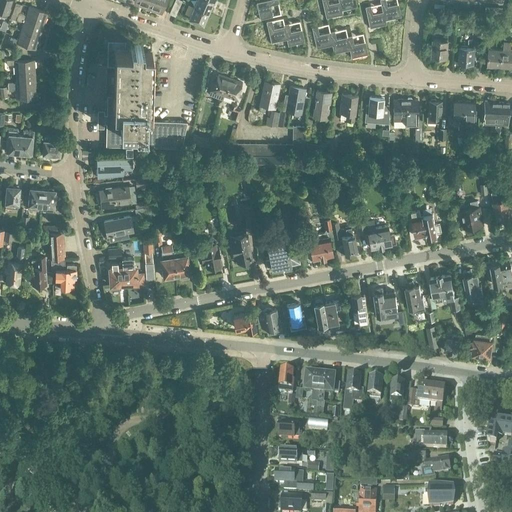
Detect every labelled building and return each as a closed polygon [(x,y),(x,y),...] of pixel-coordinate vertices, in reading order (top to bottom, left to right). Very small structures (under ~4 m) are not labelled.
[(0,0),(0,15),(5,18),(7,14),(11,0),(0,0)] [(134,0),(134,2),(151,8),(150,9),(159,12),(159,11),(161,11),(164,0),(134,0)] [(180,0),(175,0),(171,10),(169,15),(175,17),(177,13),(182,1),(180,0)] [(213,0),(196,0),(194,6),(209,13),(214,0),(213,0)] [(273,17),(270,5),(279,3),(278,0),(270,0),(257,3),(260,19),(273,17)] [(341,10),(339,3),(328,5),(327,0),(322,0),(326,18),(342,15),(341,10)] [(338,0),(339,3),(341,10),(357,7),(355,0),(338,0)] [(380,0),(383,13),(385,20),(401,17),(398,5),(387,7),(385,0),(380,0)] [(209,13),(194,6),(188,18),(203,25),(209,13)] [(385,20),(383,13),(372,15),(370,6),(366,7),(370,28),(386,25),(385,20)] [(19,12),(17,17),(43,26),(47,13),(29,7),(26,16),(24,15),(23,14),(19,12)] [(21,31),(40,37),(43,26),(17,17),(16,20),(21,22),(23,21),(24,21),(21,31)] [(287,39),(284,28),(274,30),(272,21),(267,22),(271,43),(287,39)] [(484,42),(490,42),(491,31),(492,22),(485,21),(484,42)] [(290,32),(288,24),(284,25),(284,28),(287,39),(289,46),(305,42),(303,33),(302,30),(290,32)] [(332,45),(329,33),(318,36),(316,27),(312,28),(317,49),(332,45)] [(469,40),(468,47),(460,47),(459,63),(474,64),(476,42),(483,42),(483,30),(473,29),(473,40),(469,40)] [(40,37),(21,31),(18,39),(11,36),(9,42),(17,44),(17,43),(35,49),(40,37)] [(329,33),(332,45),(334,54),(350,50),(347,37),(347,38),(336,40),(334,32),(329,33)] [(347,37),(350,50),(352,58),(368,55),(365,42),(354,45),(352,36),(347,37)] [(432,57),(447,58),(449,41),(434,39),(432,57)] [(503,49),(502,66),(503,66),(503,69),(508,69),(509,67),(511,66),(511,47),(511,48),(511,42),(504,41),(503,49)] [(148,121),(149,112),(151,52),(143,51),(143,45),(131,45),(131,51),(116,50),(115,96),(107,96),(107,115),(104,115),(103,124),(106,124),(106,146),(182,148),(187,122),(148,121)] [(502,66),(503,49),(490,48),(488,65),(502,66)] [(15,65),(15,74),(35,73),(34,60),(15,61),(15,60),(6,60),(7,65),(15,65)] [(35,85),(35,73),(15,74),(16,83),(14,84),(13,83),(8,83),(8,87),(35,85)] [(221,100),(223,95),(229,78),(221,76),(220,77),(218,76),(216,82),(215,82),(215,83),(214,82),(211,90),(219,93),(215,105),(220,107),(222,101),(221,100)] [(230,103),(232,98),(236,99),(238,100),(240,94),(238,93),(241,84),(237,82),(236,81),(229,78),(223,95),(221,100),(222,101),(223,100),(230,103)] [(260,106),(275,109),(280,84),(265,81),(260,106)] [(36,98),(35,85),(8,87),(8,91),(13,91),(14,90),(16,90),(17,100),(36,98)] [(286,111),(301,113),(305,89),(290,86),(286,111)] [(313,116),(327,118),(330,92),(317,91),(313,116)] [(342,94),(340,112),(339,120),(347,121),(354,122),(354,116),(355,116),(357,96),(342,94)] [(388,106),(383,106),(384,98),(369,97),(369,106),(367,106),(366,114),(365,122),(389,124),(389,106),(388,106)] [(393,100),(394,122),(394,129),(405,128),(405,126),(406,126),(406,115),(406,100),(393,100)] [(417,100),(406,100),(406,115),(411,115),(411,119),(418,119),(417,100)] [(428,124),(431,124),(439,124),(439,118),(441,118),(442,102),(437,102),(435,100),(432,100),(431,101),(429,101),(428,118),(428,124)] [(463,119),(464,103),(463,103),(462,101),(458,101),(457,102),(453,102),(453,125),(459,125),(459,119),(463,119)] [(464,103),(463,119),(467,119),(467,125),(474,126),(475,103),(471,103),(470,101),(467,101),(465,103),(464,103)] [(484,125),(496,125),(496,103),(485,102),(484,122),(484,125)] [(231,103),(228,110),(233,112),(230,120),(238,123),(243,110),(237,108),(238,106),(231,103)] [(509,103),(496,103),(496,125),(508,126),(509,103)] [(48,110),(40,110),(39,131),(48,131),(48,110)] [(280,111),(277,124),(285,126),(288,112),(280,111)] [(18,130),(8,129),(6,152),(8,152),(9,153),(11,154),(12,152),(18,153),(20,135),(18,135),(18,130)] [(22,136),(20,135),(18,153),(24,153),(25,155),(28,155),(29,154),(31,154),(32,136),(34,136),(34,131),(23,130),(22,136)] [(205,145),(196,143),(198,135),(194,134),(190,150),(207,153),(210,138),(206,137),(205,145)] [(329,152),(336,153),(338,135),(331,134),(329,152)] [(45,156),(56,158),(56,155),(59,155),(61,142),(51,141),(51,136),(44,135),(42,154),(45,154),(45,156)] [(305,139),(292,139),(292,145),(292,156),(304,157),(305,139)] [(238,143),(232,143),(228,155),(237,155),(238,143)] [(306,155),(321,156),(321,145),(307,144),(306,155)] [(135,153),(134,159),(141,159),(141,166),(147,165),(148,153),(135,153)] [(245,167),(292,168),(291,157),(244,157),(245,167)] [(123,170),(132,170),(131,160),(123,160),(122,159),(98,160),(98,178),(123,175),(123,170)] [(212,181),(209,166),(200,168),(203,183),(212,181)] [(5,208),(17,209),(17,204),(18,204),(19,188),(13,187),(12,185),(9,185),(8,187),(7,186),(6,196),(4,197),(4,200),(6,201),(5,208)] [(134,186),(128,187),(99,191),(102,208),(130,204),(136,203),(134,186)] [(41,205),(42,189),(37,189),(36,187),(32,187),(31,188),(30,188),(29,197),(28,198),(27,202),(28,203),(28,210),(38,211),(39,205),(41,205)] [(42,189),(41,205),(43,206),(42,211),(53,212),(54,205),(55,204),(55,201),(54,200),(55,191),(54,190),(53,189),(49,188),(48,190),(42,189)] [(504,218),(511,217),(506,193),(500,194),(502,201),(494,203),(498,221),(504,220),(504,218)] [(472,209),(461,211),(464,228),(483,224),(480,208),(479,208),(477,201),(471,202),(472,209)] [(247,227),(253,226),(250,206),(244,207),(247,227)] [(152,218),(149,207),(135,210),(136,216),(146,214),(147,219),(152,218)] [(437,233),(442,232),(440,224),(435,225),(433,213),(421,215),(420,211),(412,212),(413,217),(412,217),(416,237),(428,235),(428,236),(428,235),(430,237),(436,236),(437,234),(437,233)] [(309,224),(307,215),(300,217),(301,222),(303,222),(304,230),(310,229),(309,224)] [(113,236),(114,236),(115,241),(123,239),(122,235),(134,232),(130,216),(104,222),(107,238),(108,238),(108,237),(112,236),(112,237),(113,237),(113,236)] [(21,231),(28,232),(29,218),(22,217),(21,231)] [(308,260),(333,256),(329,237),(333,236),(330,219),(324,221),(326,231),(323,233),(318,233),(319,238),(317,239),(317,234),(309,236),(310,240),(309,240),(311,251),(306,252),(308,260)] [(359,234),(366,233),(364,220),(357,221),(359,234)] [(391,244),(395,243),(394,235),(389,236),(387,225),(375,228),(373,221),(366,222),(368,229),(367,229),(371,249),(391,245),(391,244)] [(338,222),(331,223),(334,238),(341,237),(343,246),(339,247),(340,254),(345,253),(345,254),(353,252),(357,251),(354,234),(352,234),(351,226),(339,229),(338,222)] [(162,234),(161,226),(152,227),(155,245),(162,244),(160,234),(162,234)] [(190,239),(189,230),(182,231),(183,241),(190,239)] [(6,231),(5,241),(12,242),(13,232),(6,231)] [(51,257),(65,256),(63,232),(49,233),(51,257)] [(243,234),(230,237),(233,254),(236,254),(238,262),(240,262),(242,264),(247,263),(249,261),(251,260),(247,238),(244,239),(243,234)] [(291,264),(300,262),(296,245),(287,247),(285,237),(278,238),(279,243),(267,245),(270,258),(265,259),(267,267),(271,266),(272,268),(291,264)] [(153,253),(152,238),(143,239),(144,253),(153,253)] [(207,268),(209,267),(210,268),(211,269),(212,269),(213,269),(214,269),(215,269),(216,269),(216,268),(217,267),(218,266),(220,265),(219,259),(220,259),(218,247),(215,248),(214,243),(212,243),(211,239),(204,240),(205,245),(201,245),(202,247),(200,247),(202,261),(206,260),(207,268)] [(19,285),(22,263),(23,247),(17,247),(15,262),(8,261),(7,268),(6,268),(5,270),(4,271),(6,273),(7,274),(6,283),(19,285)] [(161,248),(161,255),(162,260),(163,270),(161,270),(162,276),(164,276),(164,277),(177,275),(173,250),(172,247),(161,248)] [(122,255),(121,248),(107,250),(108,257),(117,256),(118,256),(122,255)] [(179,249),(173,250),(177,275),(181,274),(182,279),(189,278),(188,273),(189,273),(187,261),(189,261),(188,257),(187,257),(186,256),(185,251),(180,252),(179,249)] [(119,284),(124,284),(123,266),(123,258),(122,258),(122,255),(118,256),(117,256),(117,262),(111,263),(111,269),(109,269),(110,285),(111,285),(111,290),(119,290),(119,284)] [(65,265),(65,256),(51,257),(51,260),(51,270),(56,270),(55,286),(61,287),(62,287),(63,289),(66,289),(68,287),(69,287),(74,287),(74,278),(76,278),(76,265),(67,265),(67,271),(64,270),(64,266),(65,265)] [(40,284),(47,284),(45,257),(38,257),(38,260),(33,261),(33,268),(32,268),(33,285),(34,285),(35,286),(39,286),(40,284)] [(123,258),(123,266),(124,284),(136,283),(136,286),(144,285),(143,274),(136,274),(135,267),(134,267),(133,257),(123,258)] [(154,263),(146,264),(147,280),(155,279),(154,263)] [(508,287),(511,286),(511,270),(511,263),(500,265),(500,264),(491,266),(491,267),(487,267),(489,275),(492,274),(495,286),(504,284),(503,284),(507,283),(508,287)] [(471,270),(463,272),(464,276),(468,296),(469,301),(483,298),(482,294),(483,293),(482,284),(479,284),(478,274),(472,275),(471,270)] [(459,297),(455,298),(450,275),(431,278),(435,298),(436,302),(450,299),(452,310),(461,308),(459,297)] [(411,312),(425,309),(424,305),(425,304),(424,295),(421,296),(420,286),(415,286),(414,286),(414,281),(406,283),(406,287),(406,288),(409,307),(410,307),(411,312)] [(379,320),(398,317),(398,312),(395,292),(384,293),(384,292),(383,292),(383,288),(374,289),(375,294),(378,314),(379,320)] [(365,293),(361,294),(360,292),(350,294),(352,305),(356,304),(357,312),(352,313),(354,324),(369,322),(365,293)] [(319,330),(338,327),(337,322),(338,322),(336,310),(340,309),(338,301),(334,302),(334,301),(323,303),(322,302),(321,299),(313,300),(314,305),(313,305),(317,325),(318,325),(319,330)] [(291,329),(305,326),(304,322),(305,322),(303,314),(302,314),(300,303),(286,306),(288,317),(290,324),(291,329)] [(268,334),(282,331),(281,327),(280,319),(278,320),(276,309),(271,310),(270,309),(265,309),(264,311),(263,311),(267,329),(268,334)] [(258,322),(257,316),(254,317),(253,312),(242,314),(243,314),(233,316),(236,329),(245,327),(245,330),(256,328),(255,323),(258,322)] [(498,332),(504,333),(507,316),(500,315),(498,332)] [(434,327),(427,329),(431,348),(438,347),(434,327)] [(347,330),(335,331),(336,343),(348,342),(347,330)] [(451,335),(447,335),(447,334),(436,335),(438,343),(444,342),(445,339),(446,339),(445,352),(460,354),(462,341),(461,341),(462,337),(452,335),(452,340),(450,340),(451,335)] [(473,355),(490,357),(492,341),(490,341),(491,336),(476,334),(475,339),(474,339),(473,342),(472,341),(471,346),(474,347),(473,355)] [(279,393),(293,394),(293,389),(294,382),(292,382),(293,372),(287,372),(286,370),(283,370),(282,371),(281,371),(279,387),(279,393)] [(317,404),(320,376),(314,375),(314,373),(308,372),(308,374),(306,374),(306,383),(304,383),(304,388),(305,388),(305,392),(313,393),(312,403),(317,404)] [(327,376),(320,376),(317,404),(317,409),(324,409),(325,403),(323,403),(324,394),(332,395),(332,394),(339,394),(340,385),(334,384),(334,377),(333,377),(333,375),(327,374),(327,376)] [(360,378),(347,376),(345,391),(344,391),(342,410),(351,412),(352,402),(361,403),(363,391),(359,390),(360,378)] [(380,401),(380,397),(382,380),(369,379),(367,395),(369,395),(369,400),(380,401)] [(389,403),(402,404),(402,399),(403,399),(404,384),(398,383),(397,382),(394,381),(393,382),(391,382),(390,398),(389,403)] [(430,404),(433,386),(420,385),(419,392),(409,391),(407,407),(418,408),(419,402),(430,404)] [(445,388),(433,386),(430,404),(437,405),(436,411),(441,412),(442,406),(445,388)] [(371,409),(363,408),(362,416),(370,417),(371,409)] [(401,408),(398,422),(405,423),(407,409),(401,408)] [(308,430),(327,432),(328,421),(309,419),(308,430)] [(355,427),(373,430),(374,423),(361,420),(357,419),(355,427)] [(499,439),(502,439),(502,436),(511,437),(511,430),(511,422),(490,420),(487,443),(496,444),(497,439),(498,440),(499,440),(499,439)] [(279,438),(299,439),(300,426),(294,425),(294,424),(287,424),(287,425),(279,425),(279,431),(278,432),(278,435),(279,435),(279,438)] [(447,436),(424,435),(424,432),(415,431),(415,448),(446,449),(447,436)] [(506,452),(505,452),(503,452),(503,455),(494,454),(492,468),(511,470),(511,446),(509,447),(508,452),(507,451),(506,451),(506,452)] [(412,450),(412,458),(425,458),(425,451),(412,450)] [(296,464),(301,465),(302,452),(280,451),(280,457),(279,458),(278,461),(280,462),(280,464),(296,464)] [(434,474),(450,471),(448,459),(433,462),(433,461),(425,462),(426,468),(421,469),(422,479),(435,477),(434,474)] [(275,482),(294,483),(295,471),(276,470),(275,482)] [(314,483),(297,482),(297,491),(313,492),(314,483)] [(453,491),(453,488),(440,488),(440,486),(425,486),(425,488),(425,494),(424,494),(424,497),(429,497),(429,507),(440,507),(440,506),(453,506),(453,503),(455,503),(456,494),(453,494),(453,491)] [(383,488),(383,496),(395,496),(395,488),(383,488)] [(376,500),(376,492),(361,491),(361,499),(360,499),(360,510),(376,511),(376,500)] [(326,495),(312,494),(312,502),(326,502),(326,495)] [(301,511),(306,511),(307,502),(302,502),(302,497),(293,497),(293,498),(282,497),(281,504),(279,504),(279,511),(281,511),(301,511)]
